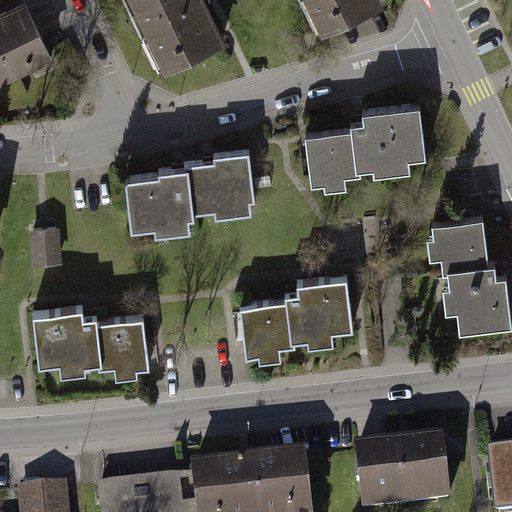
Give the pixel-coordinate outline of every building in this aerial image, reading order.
[(128,0),(168,79),(228,49),(204,0),(128,0)] [(305,0),(325,41),(389,11),(383,0),(305,0)] [(26,8),(0,21),(0,88),(53,62),(26,8)] [(345,131),(296,137),(302,186),(407,174),(406,163),(423,161),(416,104),(342,113),(345,131)] [(178,172),(114,178),(119,230),(192,222),(191,214),(253,208),(247,154),(177,161),(178,172)] [(456,284),(461,328),(511,321),(511,316),(507,272),(498,273),(496,260),(490,261),(485,215),(434,221),(435,235),(441,234),(445,268),(449,268),(451,285),(456,284)] [(33,220),(35,259),(64,257),(62,219),(33,220)] [(350,330),(344,278),(281,285),(282,301),(231,306),(236,353),(324,344),(323,333),(350,330)] [(147,371),(141,322),(90,328),(88,312),(35,318),(41,372),(64,369),(65,381),(147,371)] [(346,458),(353,511),(366,511),(447,501),(440,445),(346,458)] [(511,447),(490,450),(496,508),(511,506),(511,447)] [(199,511),(308,511),(301,459),(194,475),(199,511)] [(198,511),(199,511),(194,475),(109,486),(112,511),(198,511)] [(70,511),(68,488),(20,493),(22,511),(70,511)]
